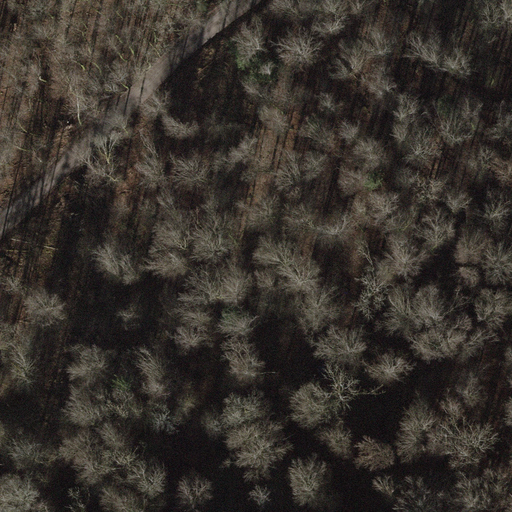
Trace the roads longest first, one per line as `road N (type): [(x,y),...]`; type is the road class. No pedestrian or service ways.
road 1 (track): [(511,291),(327,323),(290,350),(274,389),(295,429),(349,453),(477,462),(511,473)]
road 2 (track): [(243,0),(0,221)]
